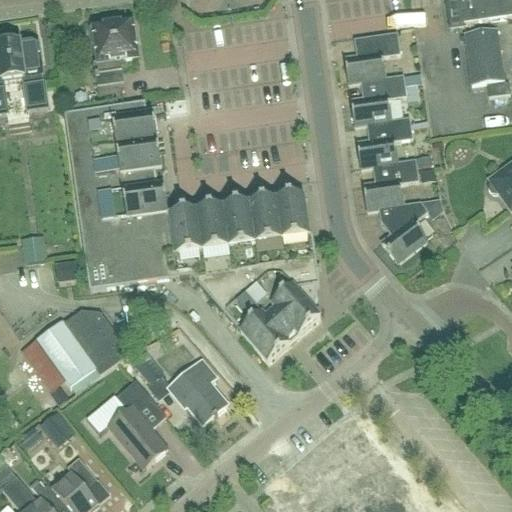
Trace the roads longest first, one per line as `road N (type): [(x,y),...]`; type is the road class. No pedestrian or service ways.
road 1 (tertiary): [(411,325),(378,294),(336,223),(304,0)]
road 2 (residential): [(181,511),(355,370)]
road 3 (residential): [(355,370),(478,511)]
road 4 (tertiary): [(511,436),(411,325)]
road 5 (unclassified): [(511,342),(481,308),(462,304),(411,325)]
